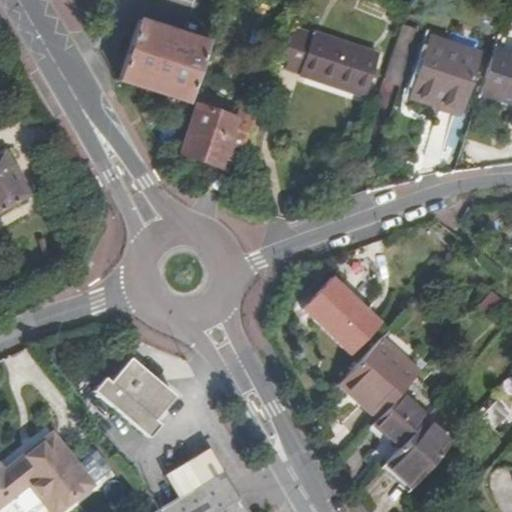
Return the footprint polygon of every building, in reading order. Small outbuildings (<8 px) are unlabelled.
[(357,0),(351,17),(381,28),(387,10),(359,0),(357,0)] [(116,80),(185,103),(190,85),(204,43),(136,21),(116,80)] [(348,94),(362,54),(295,31),(282,73),(348,94)] [(410,94),(460,110),(478,56),(428,40),(410,94)] [(511,58),(492,52),(478,95),(511,105),(511,123),(511,126),(511,58)] [(177,154),(217,166),(232,118),(192,105),(177,154)] [(0,152),(0,208),(26,194),(18,181),(21,179),(14,167),(11,169),(1,152),(0,152)] [(327,282),(299,314),(347,357),(376,326),(327,282)] [(489,293),(473,312),(484,322),(500,303),(489,293)] [(377,343),(339,382),(379,418),(398,396),(415,377),(377,343)] [(143,432),(150,437),(161,424),(154,419),(162,407),(171,393),(124,360),(122,363),(106,386),(100,382),(99,385),(91,396),(143,432)] [(412,409),(398,396),(379,418),(372,426),(399,450),(423,423),(425,421),(412,409)] [(423,423),(399,450),(385,465),(414,491),(450,448),(423,423)] [(53,438),(3,476),(16,495),(27,488),(45,511),(62,511),(92,489),(53,438)] [(165,478),(180,501),(162,511),(247,511),(209,451),(165,478)]
